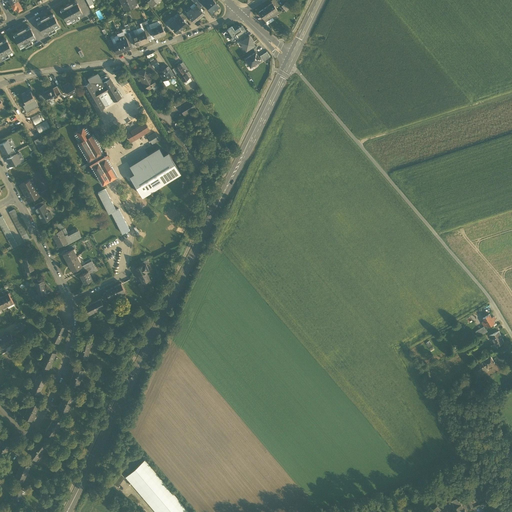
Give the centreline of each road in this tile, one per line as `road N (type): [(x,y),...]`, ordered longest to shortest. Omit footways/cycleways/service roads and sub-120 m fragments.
road 1 (secondary): [(289,60),(67,511)]
road 2 (unclassified): [(511,334),(488,295),(289,60)]
road 3 (residential): [(0,84),(121,60),(240,13)]
road 4 (track): [(306,511),(379,491),(511,433)]
road 5 (track): [(359,141),(511,92)]
road 6 (residential): [(28,436),(57,384),(70,337),(69,300)]
